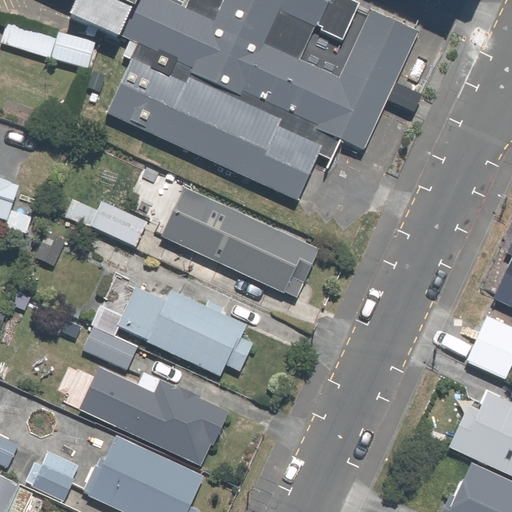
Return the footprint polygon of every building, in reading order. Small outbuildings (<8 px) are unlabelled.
[(65,0),(60,12),(101,31),(114,37),(115,36),(131,0),(65,0)] [(125,62),(100,114),(297,205),(325,142),(364,160),(377,132),(389,105),(395,91),(401,79),(414,52),(422,35),(368,10),(342,66),(337,78),(296,60),(306,39),(311,27),(315,29),(313,32),(338,43),(356,4),(347,0),(180,0),(178,7),(163,0),(131,0),(115,36),(123,40),(115,57),(125,62)] [(9,209),(17,186),(0,180),(0,225),(20,233),(26,215),(9,209)] [(154,238),(281,296),(295,265),(305,270),(313,252),(176,190),(154,238)] [(145,223),(71,192),(60,218),(85,228),(74,255),(117,272),(126,248),(134,251),(145,223)] [(94,306),(75,352),(125,373),(137,345),(226,382),(248,328),(163,292),(157,305),(128,292),(118,316),(94,306)] [(0,329),(8,305),(0,301),(0,329)] [(501,386),(511,359),(511,327),(481,314),(458,367),(501,386)] [(156,382),(101,398),(90,421),(192,469),(207,437),(212,439),(224,414),(156,382)] [(511,404),(482,392),(474,411),(461,406),(442,451),(511,480),(511,404)] [(183,511),(199,477),(110,436),(81,498),(110,511),(183,511)] [(0,438),(0,467),(12,445),(0,438)] [(38,452),(24,481),(60,498),(73,468),(38,452)] [(437,511),(511,511),(511,486),(462,462),(437,511)] [(0,475),(0,511),(1,511),(16,484),(0,475)]
